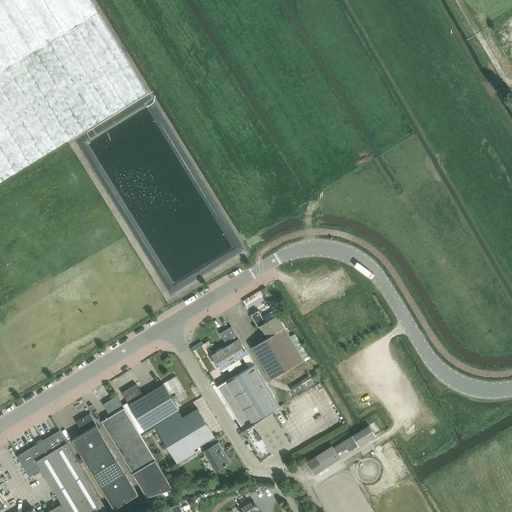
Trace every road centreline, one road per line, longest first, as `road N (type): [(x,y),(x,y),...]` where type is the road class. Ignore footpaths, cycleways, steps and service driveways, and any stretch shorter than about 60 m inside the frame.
road 1 (tertiary): [(511,389),(476,389),(434,364),(373,268),(350,255),(312,248),(265,265)]
road 2 (unclassified): [(286,475),(259,474),(168,324)]
road 3 (tertiary): [(0,426),(168,324)]
